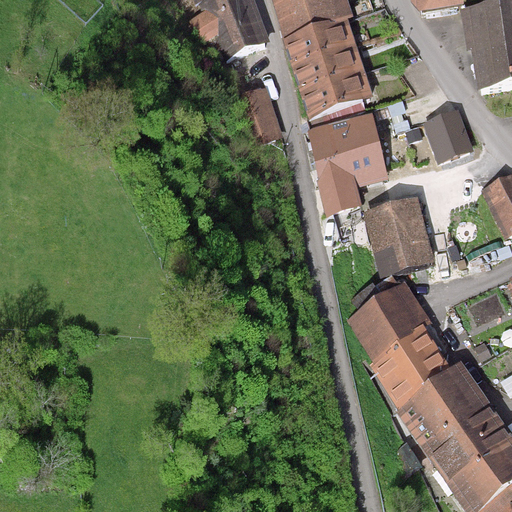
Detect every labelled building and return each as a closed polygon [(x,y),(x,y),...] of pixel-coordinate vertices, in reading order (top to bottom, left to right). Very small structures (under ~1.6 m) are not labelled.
[(225,65),(263,51),(243,0),(195,0),(204,18),(189,25),(198,44),(212,38),(225,65)] [(335,30),(338,29),(328,0),(271,0),(284,47),(335,30)] [(416,0),(420,17),(458,10),(457,0),(456,0),(416,0)] [(511,92),(511,8),(467,15),(480,97),(511,92)] [(344,56),(335,30),(284,47),(293,73),(344,56)] [(352,81),(344,56),(293,73),(301,97),(352,81)] [(361,106),(352,81),(301,97),(310,123),(361,106)] [(249,151),(274,144),(259,97),(234,105),(249,151)] [(466,155),(453,119),(431,126),(437,142),(434,144),(435,147),(439,146),(445,163),(466,155)] [(308,137),(321,189),(345,183),(345,186),(380,177),(368,132),(365,123),(308,137)] [(508,241),(511,239),(511,185),(509,180),(485,193),(508,241)] [(352,212),(345,186),(345,183),(321,189),(318,189),(325,218),(352,212)] [(428,270),(411,207),(366,218),(384,282),(428,270)] [(421,332),(395,293),(378,304),(372,292),(351,303),(360,316),(347,324),(373,366),(372,366),(400,410),(445,379),(417,335),(421,332)] [(511,452),(455,373),(445,379),(400,410),(398,411),(423,452),(452,493),(453,492),(466,511),(505,511),(511,507),(511,452)] [(35,398),(16,399),(17,428),(36,427),(35,398)] [(417,471),(404,450),(394,456),(407,478),(417,471)]
